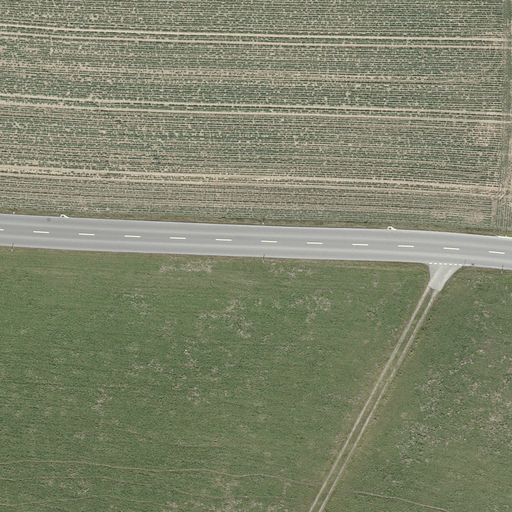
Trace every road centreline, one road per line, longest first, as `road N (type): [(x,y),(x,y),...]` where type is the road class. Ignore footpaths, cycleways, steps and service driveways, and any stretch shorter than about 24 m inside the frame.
road 1 (tertiary): [(511,254),(0,230)]
road 2 (track): [(456,251),(317,511)]
